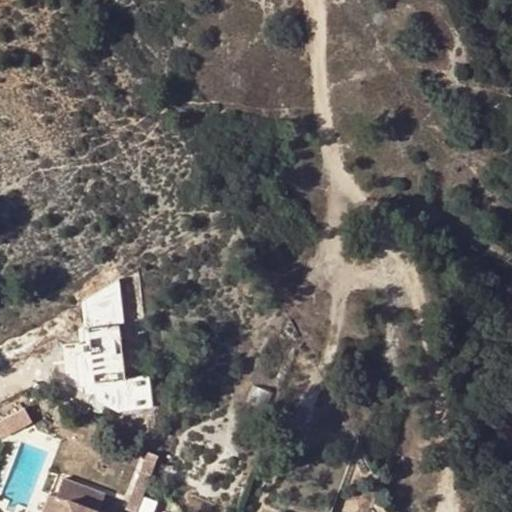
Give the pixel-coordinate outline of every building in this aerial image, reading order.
[(337,407),(332,398),(322,404),(328,414),(337,407)] [(25,407),(0,420),(0,435),(2,439),(33,422),(25,407)] [(57,496),(70,500),(100,511),(106,493),(63,477),(57,496)] [(65,511),(70,500),(57,496),(49,493),(41,511),(65,511)] [(101,511),(100,511),(70,500),(65,511),(101,511)]
